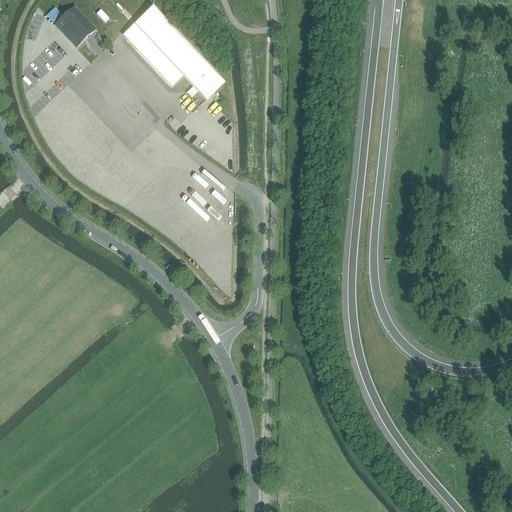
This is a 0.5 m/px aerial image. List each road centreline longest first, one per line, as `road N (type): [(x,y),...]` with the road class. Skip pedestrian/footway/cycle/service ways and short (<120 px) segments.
road 1 (motorway): [(379,0),(352,254),(353,325),(386,421),(459,511)]
road 2 (motorway): [(511,362),(477,372),(429,363),(399,339),(380,307),(373,246),(398,0)]
road 3 (tertiary): [(212,340),(152,272),(25,180),(0,137)]
road 4 (unclassified): [(212,340),(246,318),(256,299),(259,204),(236,187)]
road 5 (tertiary): [(252,511),(244,422),(212,340)]
